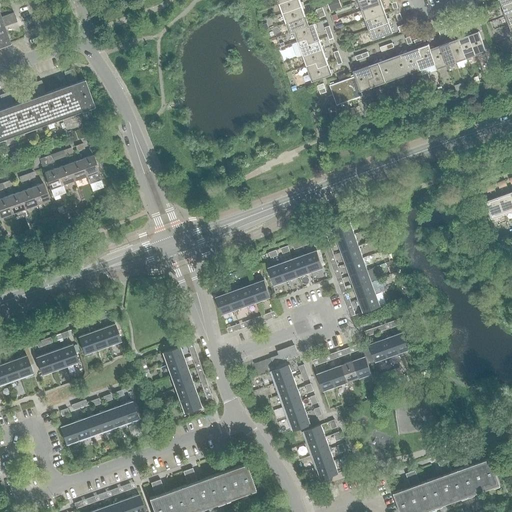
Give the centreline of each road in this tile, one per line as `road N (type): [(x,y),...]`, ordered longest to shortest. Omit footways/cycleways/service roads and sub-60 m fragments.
road 1 (secondary): [(511,120),(242,220)]
road 2 (residential): [(0,509),(240,418)]
road 3 (residential): [(330,326),(214,361)]
